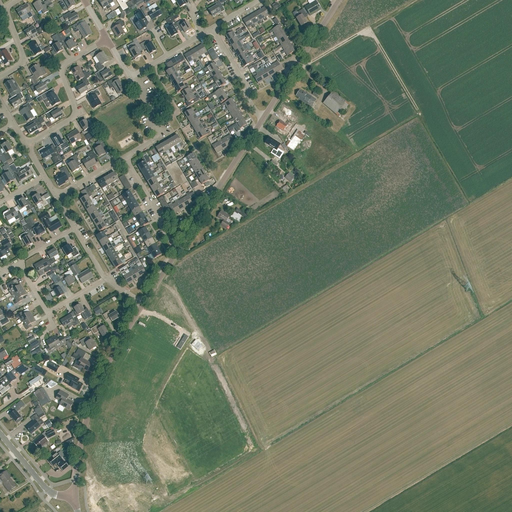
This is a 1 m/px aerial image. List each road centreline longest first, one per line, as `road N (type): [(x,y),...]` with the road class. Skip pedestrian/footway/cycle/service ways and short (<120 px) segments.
road 1 (tertiary): [(75,496),(91,405),(144,303)]
road 2 (residential): [(25,145),(76,115),(60,66),(107,38)]
road 3 (tertiary): [(179,250),(263,118)]
road 4 (tertiary): [(263,118),(338,0)]
